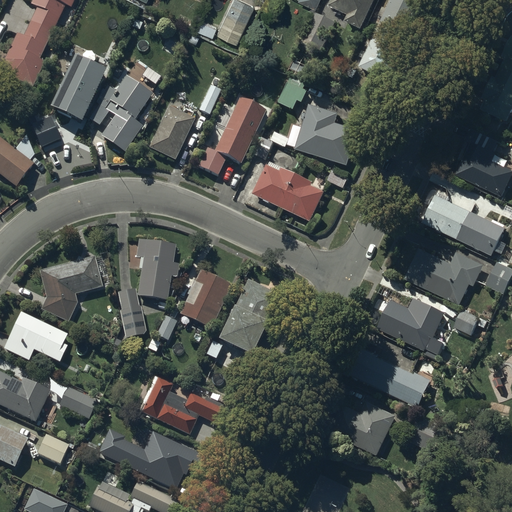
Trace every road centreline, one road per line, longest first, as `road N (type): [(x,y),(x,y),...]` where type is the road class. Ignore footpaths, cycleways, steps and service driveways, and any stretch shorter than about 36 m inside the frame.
road 1 (residential): [(345,279),(154,197),(89,198),(36,223),(0,256)]
road 2 (residential): [(477,0),(345,279)]
road 3 (residential): [(345,279),(236,511)]
